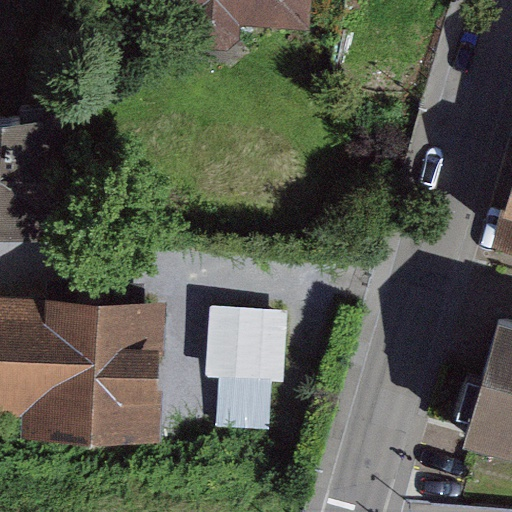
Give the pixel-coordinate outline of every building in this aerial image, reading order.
[(321,37),(322,0),(97,0),(97,29),(321,37)] [(0,237),(98,244),(114,109),(0,123),(0,237)] [(511,200),(501,234),(511,236),(511,200)] [(0,416),(49,418),(55,289),(0,286),(0,416)] [(182,446),(194,301),(55,289),(49,418),(42,434),(182,446)] [(214,424),(276,429),(281,376),(290,377),(296,306),(225,300),(214,424)] [(511,306),(508,306),(469,445),(511,456),(511,306)]
